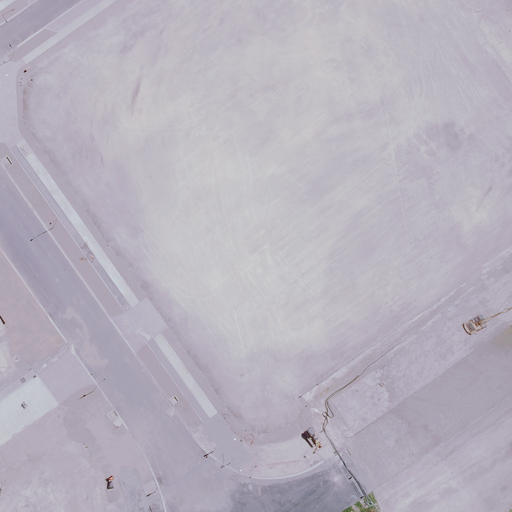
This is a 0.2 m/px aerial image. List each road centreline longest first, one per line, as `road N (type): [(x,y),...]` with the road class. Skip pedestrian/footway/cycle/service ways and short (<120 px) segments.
road 1 (residential): [(85,333),(511,32)]
road 2 (unknown): [(511,337),(243,511)]
road 3 (tertiary): [(200,507),(85,333)]
road 4 (tertiary): [(85,333),(0,202)]
